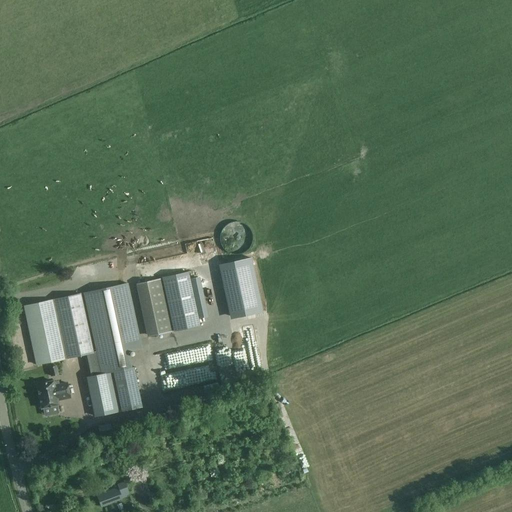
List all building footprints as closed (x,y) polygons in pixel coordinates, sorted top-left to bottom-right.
[(193,236),(181,237),(183,246),(194,244),(193,236)] [(173,331),(200,325),(189,272),(162,277),(173,331)] [(136,284),(147,336),(172,331),(161,279),(136,284)] [(83,293),(97,358),(142,348),(128,283),(83,293)] [(79,294),(23,305),(36,365),(92,353),(79,294)] [(161,364),(149,366),(152,384),(209,374),(206,355),(210,354),(208,339),(159,347),(161,364)] [(51,376),(58,374),(56,366),(49,367),(51,376)] [(132,367),(100,374),(86,377),(94,417),(141,407),(132,367)] [(58,404),(57,400),(70,398),(67,383),(54,386),(53,382),(53,381),(52,381),(37,385),(37,384),(36,385),(36,386),(37,386),(41,407),(41,408),(42,408),(44,408),(57,405),(58,405),(58,404)] [(101,507),(130,496),(124,481),(118,484),(119,486),(96,494),(101,507)]
